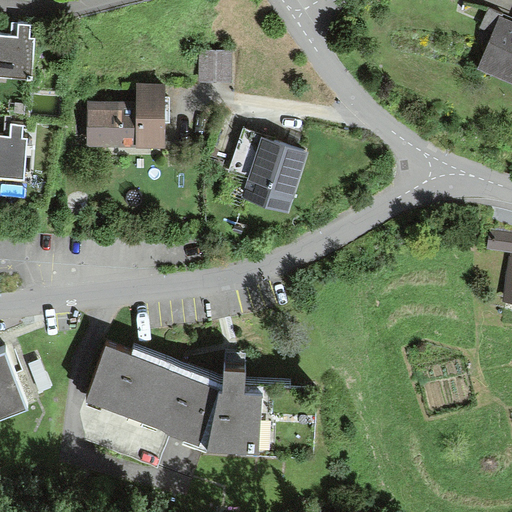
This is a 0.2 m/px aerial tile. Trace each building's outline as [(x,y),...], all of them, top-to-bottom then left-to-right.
[(511,16),(509,15),(503,13),(504,10),(489,4),(480,25),(492,30),(478,62),(511,76),(511,16)] [(0,28),(0,69),(28,72),(29,66),(34,66),(36,31),(30,31),(31,18),(24,18),(18,17),(17,30),(0,28)] [(232,47),(200,46),(199,78),(231,79),(232,47)] [(165,77),(137,77),(137,96),(87,96),(87,141),(136,141),(136,140),(165,140),(165,124),(165,77)] [(0,128),(0,169),(24,171),(27,130),(23,130),(24,117),(17,116),(11,116),(10,129),(0,128)] [(249,173),(263,130),(243,123),(229,167),(249,173)] [(274,133),(263,130),(249,173),(242,192),(288,207),(309,144),(274,133)] [(511,232),(490,229),(488,245),(511,248),(504,295),(511,296),(511,232)] [(133,342),(106,333),(87,386),(208,430),(208,428),(260,432),(262,375),(245,374),(247,353),(236,352),(224,351),(224,370),(224,373),(219,373),(133,342)] [(134,337),(133,342),(219,373),(224,373),(224,370),(220,368),(134,337)] [(0,406),(27,396),(6,339),(0,341),(0,406)]
